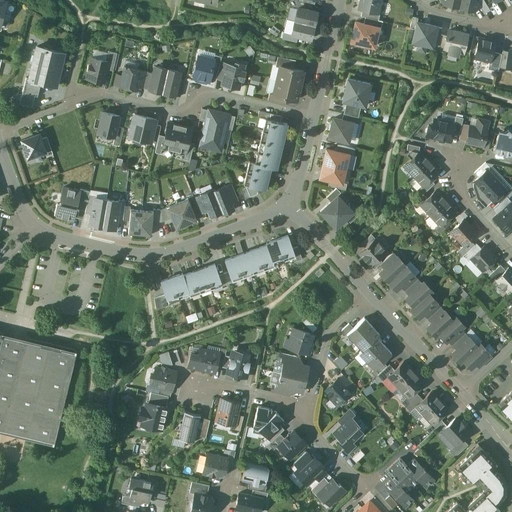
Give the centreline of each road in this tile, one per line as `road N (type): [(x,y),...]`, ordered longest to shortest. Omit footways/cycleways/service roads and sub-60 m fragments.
road 1 (residential): [(0,130),(86,93),(190,114),(196,90),(310,117)]
road 2 (residential): [(284,205),(151,255),(53,238),(30,225)]
road 3 (residential): [(307,412),(191,383),(186,407)]
road 4 (residential): [(369,294),(327,335),(307,412)]
road 5 (residential): [(460,392),(369,294)]
road 6 (residential): [(369,294),(284,205)]
road 7 (residential): [(310,117),(337,0)]
